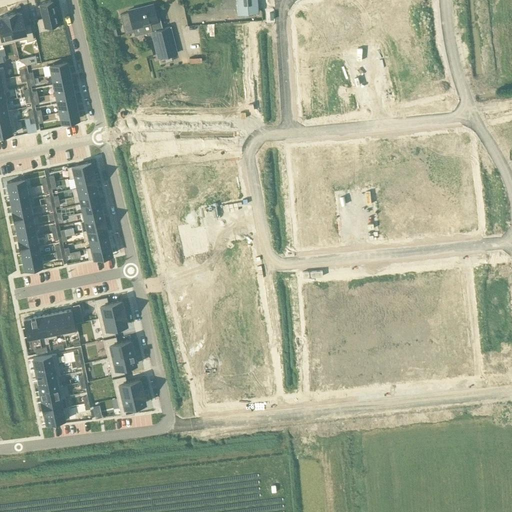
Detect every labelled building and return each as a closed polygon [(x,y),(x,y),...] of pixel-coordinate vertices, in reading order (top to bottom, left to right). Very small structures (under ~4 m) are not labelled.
[(52,0),(50,0),(39,3),(43,17),(46,29),(58,26),(56,14),(58,14),(56,7),(54,7),(52,0)] [(258,12),(257,0),(235,0),(237,13),(258,12)] [(344,6),(338,8),(343,30),(353,27),(351,20),(359,17),(355,0),(345,0),(343,1),(344,6)] [(367,0),(355,0),(359,17),(368,15),(370,23),(380,20),(374,0),(368,0),(367,0)] [(430,3),(409,5),(410,13),(431,11),(430,3)] [(330,4),(318,7),(323,27),(332,25),(334,32),(343,30),(338,8),(331,10),(330,4)] [(128,12),(120,14),(125,34),(134,31),(133,27),(150,23),(152,31),(150,31),(157,58),(178,53),(171,26),(159,29),(157,21),(153,5),(139,9),(138,7),(128,10),(128,12)] [(308,16),(301,17),(306,39),(316,36),(314,29),(323,27),(318,7),(306,10),(308,16)] [(431,11),(410,13),(410,21),(432,20),(431,11)] [(15,12),(8,14),(14,40),(26,38),(27,37),(24,25),(21,12),(15,13),(15,12)] [(1,16),(0,16),(0,33),(2,43),(14,40),(8,14),(1,15),(1,16)] [(43,17),(37,18),(39,31),(46,29),(43,17)] [(432,20),(410,21),(411,33),(433,32),(432,20)] [(30,23),(24,25),(27,37),(26,38),(27,41),(34,39),(30,23)] [(244,23),(226,24),(226,35),(245,34),(244,23)] [(245,34),(226,35),(227,46),(246,45),(245,34)] [(434,40),(413,44),(415,56),(436,52),(434,40)] [(246,45),(227,46),(228,57),(247,56),(246,45)] [(68,46),(39,53),(41,61),(70,55),(68,46)] [(436,52),(415,56),(417,64),(438,60),(436,52)] [(247,56),(228,57),(229,68),(248,66),(247,56)] [(321,59),(300,63),(302,73),(323,69),(321,59)] [(438,60),(417,64),(418,72),(439,68),(438,60)] [(67,61),(49,64),(51,74),(69,70),(67,61)] [(248,66),(229,68),(230,79),(249,77),(248,66)] [(439,68),(418,72),(420,83),(440,79),(439,74),(440,74),(439,68)] [(323,69),(302,73),(303,81),(324,77),(323,69)] [(69,70),(51,74),(53,83),(71,80),(69,70)] [(249,77),(230,79),(230,89),(249,88),(250,88),(249,77)] [(324,77),(303,81),(303,82),(306,81),(307,88),(326,85),(324,77)] [(440,79),(420,83),(422,94),(443,91),(441,79),(440,79)] [(71,80),(53,83),(55,93),(73,89),(71,80)] [(118,84),(118,97),(125,97),(125,110),(137,110),(137,89),(125,89),(125,84),(118,84)] [(137,89),(137,110),(149,110),(149,97),(155,97),(155,84),(149,84),(149,89),(137,89)] [(166,84),(166,97),(173,97),(173,110),(185,110),(185,89),(173,89),(173,84),(166,84)] [(197,89),(185,89),(185,110),(197,110),(197,97),(203,97),(203,84),(197,84),(197,89)] [(307,88),(305,89),(307,98),(327,94),(326,85),(307,88)] [(249,88),(230,89),(231,100),(250,99),(249,88)] [(73,89),(55,93),(57,102),(75,99),(73,89)] [(327,94),(307,98),(309,106),(329,102),(327,94)] [(75,99),(57,102),(59,112),(77,108),(75,99)] [(250,99),(231,100),(232,111),(251,110),(250,99)] [(329,102),(309,106),(311,115),(331,111),(329,102)] [(77,108),(59,112),(61,121),(79,118),(77,108)] [(0,122),(14,120),(12,109),(7,110),(0,111),(0,122)] [(14,120),(0,122),(0,134),(16,131),(14,120)] [(452,143),(446,144),(448,166),(458,165),(457,159),(467,158),(466,152),(468,152),(467,140),(465,140),(465,136),(452,137),(452,143)] [(432,139),(421,141),(423,162),(432,161),(432,167),(442,166),(440,144),(433,145),(432,139)] [(409,147),(402,148),(405,170),(414,169),(414,163),(423,162),(421,141),(409,142),(409,147)] [(395,143),(383,144),(385,166),(394,165),(395,171),(405,170),(402,148),(396,149),(395,143)] [(372,151),(365,151),(367,174),(377,173),(376,166),(385,166),(383,144),(371,145),(372,151)] [(358,147),(346,148),(348,169),(357,168),(358,175),(367,174),(365,151),(358,152),(358,147)] [(335,154),(328,155),(330,177),(340,176),(339,170),(348,169),(346,148),(334,149),(335,154)] [(321,150),(309,151),(311,173),(320,172),(320,178),(330,177),(328,155),(321,156),(321,150)] [(297,158),(291,159),(293,181),(302,180),(302,174),(311,173),(309,151),(297,152),(297,158)] [(218,170),(212,171),(214,184),(220,183),(220,178),(233,175),(230,155),(216,157),(218,170)] [(201,160),(189,162),(193,183),(205,181),(206,185),(212,184),(210,171),(203,172),(201,160)] [(90,161),(67,166),(70,178),(74,177),(74,176),(93,172),(93,171),(90,161)] [(179,177),(173,178),(176,191),(182,190),(181,185),(193,183),(189,162),(177,164),(179,177)] [(162,167),(149,170),(152,190),(166,188),(167,192),(173,191),(171,178),(165,180),(162,167)] [(70,178),(67,178),(70,188),(72,187),(77,186),(77,187),(95,182),(95,183),(96,183),(93,171),(93,172),(74,176),(74,177),(70,178)] [(24,178),(7,181),(9,191),(26,188),(24,178)] [(77,186),(72,187),(74,197),(79,195),(97,191),(95,183),(95,182),(77,187),(77,186)] [(26,188),(9,191),(11,201),(28,197),(26,188)] [(97,191),(79,195),(81,203),(99,199),(97,191)] [(316,194),(297,196),(298,206),(317,205),(316,194)] [(28,197),(11,201),(12,210),(13,211),(30,207),(28,197)] [(99,199),(81,203),(82,211),(101,207),(99,199)] [(317,205),(298,206),(299,216),(318,214),(317,205)] [(12,210),(14,221),(15,221),(14,220),(32,216),(30,207),(13,211),(12,210)] [(82,211),(80,211),(82,220),(103,215),(101,207),(82,211)] [(474,207),(464,208),(466,227),(476,226),(474,207)] [(464,208),(456,209),(458,228),(466,227),(464,208)] [(456,209),(448,210),(450,228),(458,228),(456,209)] [(439,210),(431,211),(433,230),(441,229),(439,210)] [(448,210),(439,210),(441,229),(450,228),(448,210)] [(431,211),(423,212),(424,231),(433,230),(431,211)] [(423,212),(414,213),(416,232),(424,231),(423,212)] [(414,213),(406,214),(408,232),(416,232),(414,213)] [(318,214),(299,216),(300,225),(319,224),(318,214)] [(398,214),(389,215),(391,234),(399,233),(398,214)] [(406,214),(398,214),(399,233),(408,232),(406,214)] [(82,220),(80,220),(82,231),(105,226),(106,226),(103,215),(82,220)] [(389,215),(380,216),(382,235),(391,234),(389,215)] [(32,216),(14,220),(15,221),(16,230),(34,226),(32,216)] [(174,216),(156,220),(158,230),(177,226),(174,216)] [(319,224),(300,225),(301,235),(320,233),(319,224)] [(34,226),(16,230),(18,238),(18,239),(36,236),(34,226)] [(105,226),(82,231),(84,240),(89,238),(107,234),(106,226),(105,226)] [(177,226),(158,230),(160,240),(179,235),(177,226)] [(320,233),(301,235),(302,246),(321,244),(320,233)] [(107,234),(89,238),(91,246),(109,242),(107,234)] [(179,235),(160,240),(163,249),(181,245),(179,235)] [(18,238),(18,239),(20,250),(21,250),(20,249),(38,245),(36,236),(18,239),(18,238)] [(91,246),(86,247),(89,258),(112,253),(109,242),(91,246)] [(246,242),(228,246),(230,257),(248,253),(246,242)] [(38,245),(20,249),(21,250),(22,258),(40,255),(38,245)] [(181,245),(163,249),(165,260),(184,255),(181,245)] [(248,253),(230,257),(231,265),(250,262),(248,253)] [(40,255),(22,258),(24,268),(42,265),(40,255)] [(250,262),(231,265),(233,273),(252,270),(250,262)] [(252,270),(233,273),(234,282),(253,278),(252,270)] [(463,272),(442,274),(444,288),(464,286),(463,272)] [(414,277),(402,278),(404,300),(413,299),(413,305),(423,304),(421,282),(414,283),(414,277)] [(253,278),(234,282),(236,293),(255,289),(253,278)] [(390,285),(384,286),(386,308),(395,307),(395,301),(404,300),(402,278),(390,279),(390,285)] [(376,281),(364,282),(367,303),(375,302),(376,309),(386,308),(384,286),(377,286),(376,281)] [(353,289),(346,289),(348,311),(358,310),(358,304),(367,303),(364,282),(353,283),(353,289)] [(325,285),(306,287),(307,298),(326,296),(325,285)] [(464,286),(444,288),(445,301),(466,299),(464,286)] [(256,295),(237,299),(240,310),(258,306),(256,295)] [(106,296),(94,298),(95,305),(108,302),(106,296)] [(326,296),(307,298),(307,307),(326,305),(326,296)] [(108,302),(95,305),(98,317),(125,311),(123,304),(122,304),(121,299),(108,302)] [(194,299),(176,303),(178,313),(197,308),(194,299)] [(466,299),(445,301),(446,314),(467,312),(466,299)] [(326,305),(307,307),(308,315),(327,313),(326,305)] [(258,306),(240,310),(241,318),(260,315),(258,306)] [(70,308),(59,311),(63,329),(63,330),(64,334),(75,332),(70,308)] [(197,308),(178,313),(180,322),(199,317),(197,308)] [(59,311),(51,312),(55,331),(63,330),(63,329),(59,311)] [(125,311),(98,317),(101,329),(114,326),(127,323),(125,318),(126,318),(125,311)] [(51,312),(43,314),(47,333),(46,333),(47,338),(56,336),(55,331),(51,312)] [(467,312),(446,314),(447,328),(468,326),(467,312)] [(327,313),(308,315),(309,323),(328,322),(327,313)] [(43,314),(34,316),(38,335),(39,334),(46,333),(47,333),(43,314)] [(260,315),(241,318),(243,326),(261,323),(260,315)] [(34,316),(23,318),(28,339),(39,337),(39,334),(38,335),(34,316)] [(199,317),(180,322),(183,331),(201,327),(199,317)] [(328,322),(309,323),(310,332),(329,330),(328,322)] [(261,323),(243,326),(245,337),(263,333),(264,333),(262,323),(261,323)] [(114,326),(101,329),(102,336),(115,333),(114,326)] [(201,327),(183,331),(185,341),(203,336),(201,327)] [(329,330),(310,332),(311,343),(330,341),(329,330)] [(263,333),(245,337),(247,348),(265,345),(263,333)] [(116,335),(103,338),(104,344),(117,342),(116,335)] [(203,336),(185,341),(187,350),(206,345),(203,336)] [(117,342),(104,344),(107,357),(133,351),(130,339),(117,342)] [(206,345),(187,350),(189,359),(208,355),(206,345)] [(133,351),(107,357),(110,369),(123,366),(136,363),(133,351)] [(56,352),(32,357),(35,368),(58,363),(56,352)] [(470,352),(459,353),(461,372),(472,371),(470,352)] [(459,353),(451,354),(453,373),(461,372),(459,353)] [(451,354),(440,355),(442,374),(442,375),(453,374),(453,373),(451,354)] [(440,355),(431,356),(433,375),(442,374),(440,355)] [(431,356),(423,357),(425,376),(433,375),(431,356)] [(423,357),(415,358),(417,377),(425,376),(423,357)] [(415,358),(404,359),(406,378),(417,377),(415,358)] [(404,359),(393,360),(395,379),(406,378),(404,359)] [(381,361),(369,363),(371,381),(383,380),(381,361)] [(58,363),(35,368),(37,379),(58,374),(58,375),(60,374),(58,363)] [(361,363),(353,364),(355,383),(363,382),(361,363)] [(369,363),(361,363),(363,382),(371,381),(369,363)] [(353,364),(344,365),(346,384),(355,383),(353,364)] [(344,365),(336,366),(338,385),(346,384),(344,365)] [(123,366),(110,369),(112,375),(124,372),(123,366)] [(336,366),(325,367),(327,386),(327,387),(338,386),(338,385),(336,366)] [(325,367),(314,368),(316,387),(327,386),(325,367)] [(271,373),(260,374),(261,393),(273,392),(271,373)] [(58,374),(37,379),(39,389),(60,385),(60,384),(58,375),(58,374)] [(125,374),(112,377),(114,384),(126,381),(125,374)] [(260,374),(251,375),(253,394),(261,393),(260,374)] [(251,375),(243,376),(245,395),(253,394),(251,375)] [(243,376),(234,377),(236,396),(245,395),(243,376)] [(226,377),(215,379),(217,398),(228,397),(228,396),(226,377)] [(234,377),(226,377),(228,396),(236,396),(234,377)] [(126,381),(114,384),(116,396),(143,390),(141,383),(139,378),(126,381)] [(196,382),(195,382),(195,389),(197,389),(198,400),(209,398),(207,379),(196,381),(196,382)] [(215,379),(207,379),(209,398),(217,398),(215,379)] [(60,385),(39,389),(41,399),(40,399),(41,400),(65,395),(62,384),(60,384),(60,385)] [(143,390),(116,396),(119,408),(132,405),(137,404),(145,402),(144,397),(145,397),(143,390)] [(65,395),(41,400),(43,411),(67,406),(65,395)] [(132,405),(119,408),(121,414),(134,413),(133,411),(132,405)] [(67,406),(43,411),(46,422),(69,417),(67,406)]
